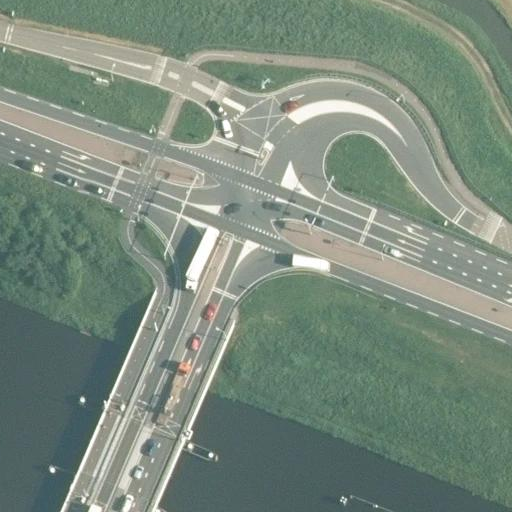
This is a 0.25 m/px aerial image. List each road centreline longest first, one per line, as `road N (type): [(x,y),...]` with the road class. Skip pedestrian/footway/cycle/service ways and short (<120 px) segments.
road 1 (primary): [(219,223),(100,511)]
road 2 (tertiary): [(511,242),(445,202),(375,110),(314,104),(271,131)]
road 3 (primary): [(122,511),(241,232)]
road 4 (tertiary): [(271,131),(184,79),(0,30)]
road 5 (primary): [(241,232),(511,338)]
road 6 (primary): [(511,286),(260,186)]
road 7 (primary): [(235,176),(0,93)]
road 8 (primary): [(0,138),(219,223)]
road 9 (track): [(402,0),(466,38),(511,119)]
